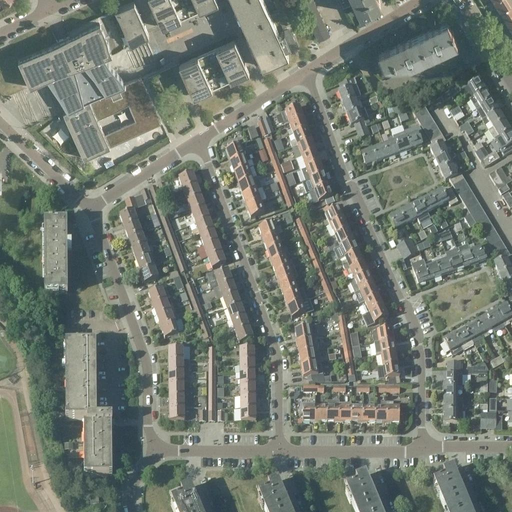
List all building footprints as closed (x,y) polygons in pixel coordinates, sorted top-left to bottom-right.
[(151,0),(164,27),(171,24),(217,4),(214,0),(151,0)] [(229,0),(260,67),(288,54),(285,47),(291,45),(290,42),(295,40),(291,32),(286,34),(284,29),(280,31),(282,36),(280,37),(263,0),(229,0)] [(380,3),(378,0),(339,0),(343,8),(354,2),(360,15),(369,11),(368,9),(380,3)] [(511,3),(511,1),(511,0),(494,0),(500,11),(511,3)] [(125,84),(105,54),(147,35),(133,2),(67,31),(70,37),(56,43),(18,60),(30,87),(47,80),(67,110),(63,112),(84,158),(162,123),(141,77),(125,84)] [(304,13),(317,8),(314,2),(301,8),(304,13)] [(511,3),(500,11),(506,21),(511,17),(511,3)] [(317,8),(304,13),(307,19),(319,14),(317,8)] [(309,25),(322,20),(319,14),(307,19),(309,25)] [(322,20),(309,25),(312,31),(318,28),(325,25),(322,20)] [(447,22),(378,54),(384,67),(382,67),(386,76),(457,43),(447,22)] [(325,25),(318,28),(323,39),(330,36),(325,25)] [(318,28),(312,31),(317,42),(323,39),(318,28)] [(195,97),(202,94),(248,73),(233,41),(180,64),(195,97)] [(342,105),(355,100),(360,98),(356,87),(354,81),(339,87),(341,92),(338,93),(342,105)] [(474,100),(486,92),(479,82),(467,89),(473,99),(474,100)] [(441,98),(444,104),(459,94),(456,89),(441,98)] [(492,102),(486,92),(474,100),(473,99),(469,101),(476,112),(492,102)] [(371,107),(378,104),(376,99),(369,101),(371,107)] [(355,100),(342,105),(346,116),(359,111),(355,100)] [(482,122),(486,120),(498,112),(492,102),(476,112),(482,122)] [(299,108),(285,114),(281,115),(286,127),(290,126),(304,121),(299,108)] [(416,121),(428,114),(424,108),(413,115),(416,121)] [(371,126),(369,120),(364,109),(359,111),(346,116),(351,127),(354,126),(356,132),(366,128),(371,126)] [(458,109),(450,114),(453,119),(462,114),(458,109)] [(498,112),(486,120),(482,122),(485,127),(489,124),(493,130),(504,122),(498,112)] [(428,114),(416,121),(417,121),(420,127),(431,120),(428,114)] [(417,121),(416,121),(413,115),(408,118),(412,124),(417,121)] [(263,121),(268,136),(274,134),(269,119),(263,121)] [(423,132),(435,126),(431,120),(420,127),(423,132)] [(268,136),(263,121),(257,124),(262,138),(268,136)] [(308,131),(304,121),(290,126),(294,136),(308,131)] [(493,130),(488,132),(494,142),(499,140),(511,132),(504,122),(493,130)] [(384,132),(390,130),(387,123),(382,125),(384,132)] [(464,133),(471,129),(468,124),(460,129),(463,134),(464,133)] [(435,126),(423,132),(427,138),(438,131),(435,126)] [(379,134),(376,127),(370,129),(373,136),(379,134)] [(253,141),(258,139),(254,129),(248,131),(251,142),(253,141)] [(471,129),(464,133),(469,141),(475,137),(473,134),(474,134),(471,129)] [(369,135),(367,130),(357,134),(359,139),(369,135)] [(412,130),(404,133),(411,151),(422,147),(421,143),(427,141),(420,130),(413,133),(412,130)] [(292,150),(312,142),(308,131),(294,136),(296,142),(290,144),(292,150)] [(431,144),(442,137),(438,131),(427,138),(431,144)] [(511,134),(511,132),(499,140),(505,150),(511,146),(511,134)] [(411,151),(404,133),(393,138),(394,143),(399,155),(411,151)] [(445,150),(442,144),(445,143),(442,137),(431,144),(433,149),(430,150),(435,161),(447,156),(447,155),(450,154),(448,149),(445,150)] [(258,148),(261,146),(259,139),(258,139),(253,141),(254,145),(258,148)] [(230,164),(249,157),(247,151),(242,152),(240,147),(239,147),(237,141),(228,145),(230,151),(226,152),(230,164)] [(312,142),(292,150),(296,161),(302,159),(316,153),(312,142)] [(399,155),(394,143),(384,147),(388,159),(399,155)] [(477,153),(483,149),(480,144),(474,148),(477,153)] [(384,147),(373,151),(377,163),(388,159),(384,147)] [(483,149),(477,153),(486,168),(499,160),(495,154),(487,158),(485,155),(486,154),(483,149)] [(377,163),(373,151),(361,155),(366,167),(377,163)] [(320,165),(316,153),(302,159),(306,170),(320,165)] [(467,160),(464,154),(458,157),(460,163),(467,160)] [(452,166),(447,156),(435,161),(440,172),(452,166)] [(249,157),(230,164),(234,175),(249,170),(247,163),(251,162),(249,157)] [(310,181),(324,176),(320,165),(306,170),(301,172),(305,183),(310,181)] [(457,177),(455,173),(457,173),(457,170),(455,165),(452,166),(440,172),(445,183),(449,181),(453,188),(464,182),(460,176),(457,177)] [(251,175),(249,170),(234,175),(238,186),(253,181),(257,179),(255,174),(251,175)] [(502,183),(495,172),(488,176),(498,192),(506,187),(503,182),(502,183)] [(183,191),(197,186),(192,174),(179,179),(183,191)] [(324,176),(310,181),(314,192),(328,187),(324,176)] [(253,181),(238,186),(242,197),(257,192),(253,181)] [(456,193),(467,187),(464,182),(453,188),(456,193)] [(164,184),(158,186),(162,197),(168,194),(164,186),(164,184)] [(201,198),(197,186),(183,191),(187,203),(201,198)] [(153,200),(159,198),(155,187),(149,190),(153,200)] [(333,199),(328,187),(314,192),(319,204),(333,199)] [(459,198),(470,192),(467,187),(456,193),(459,198)] [(506,187),(498,192),(501,197),(509,191),(506,187)] [(145,203),(150,201),(146,191),(141,193),(143,197),(145,203)] [(442,191),(431,197),(437,209),(448,203),(450,208),(458,204),(451,191),(444,194),(442,191)] [(257,192),(242,197),(246,208),(261,203),(257,192)] [(462,203),(473,197),(470,192),(459,198),(462,203)] [(146,207),(146,206),(145,203),(143,197),(134,200),(137,210),(146,207)] [(437,209),(431,197),(420,202),(427,214),(437,209)] [(466,208),(476,202),(473,197),(462,203),(466,208)] [(205,209),(201,198),(187,203),(191,214),(205,209)] [(137,210),(134,200),(133,199),(125,202),(129,213),(133,211),(137,210)] [(420,202),(410,208),(416,220),(427,214),(420,202)] [(469,213),(479,207),(476,202),(466,208),(467,211),(469,213)] [(265,215),(261,203),(246,208),(251,220),(265,215)] [(330,227),(344,220),(339,209),(334,211),(332,207),(324,211),(325,215),(330,227)] [(472,219),(483,212),(479,207),(469,213),(470,216),(472,219)] [(410,208),(400,213),(406,225),(416,220),(410,208)] [(205,209),(191,214),(195,225),(209,220),(205,209)] [(133,211),(129,213),(120,216),(124,228),(138,223),(133,211)] [(464,220),(470,216),(469,213),(467,211),(461,214),(464,220)] [(483,212),(472,219),(475,223),(486,217),(483,212)] [(406,225),(400,213),(389,219),(395,231),(406,225)] [(470,216),(464,220),(470,229),(476,225),(475,223),(472,219),(470,216)] [(478,228),(489,222),(486,217),(475,223),(476,225),(478,228)] [(209,220),(195,225),(199,237),(213,232),(209,220)] [(298,228),(304,225),(301,220),(296,222),(298,228)] [(335,238),(349,231),(344,220),(330,227),(335,238)] [(268,222),(269,226),(258,229),(263,241),(277,236),(271,221),(268,222)] [(439,225),(443,231),(448,228),(444,222),(439,225)] [(481,233),(492,226),(489,222),(478,228),(481,233)] [(138,223),(124,228),(128,240),(142,235),(138,223)] [(67,224),(44,224),(44,295),(67,295),(67,286),(64,286),(64,252),(67,252),(67,251),(72,251),(72,247),(71,247),(67,241),(64,241),(64,227),(67,227),(67,224)] [(484,238),(495,232),(492,226),(481,233),(484,238)] [(429,230),(432,237),(437,234),(434,227),(429,230)] [(340,248),(354,242),(349,231),(335,238),(330,240),(335,250),(340,248)] [(199,237),(203,248),(217,243),(213,232),(199,237)] [(487,243),(498,237),(495,232),(484,238),(487,243)] [(422,242),(427,239),(423,233),(418,236),(422,242)] [(132,250),(146,245),(149,244),(147,239),(144,241),(142,235),(128,240),(132,250)] [(267,253),(281,247),(277,236),(263,241),(267,253)] [(436,245),(441,243),(439,236),(433,238),(436,245)] [(491,248),(501,242),(498,237),(487,243),(491,248)] [(399,254),(413,247),(411,241),(396,248),(399,254)] [(307,250),(313,247),(310,242),(305,244),(307,250)] [(345,259),(359,253),(354,242),(340,248),(345,259)] [(494,253),(505,246),(501,242),(491,248),(494,253)] [(221,254),(217,243),(203,248),(208,259),(221,254)] [(150,257),(148,251),(146,245),(132,250),(136,262),(150,257)] [(423,245),(417,247),(419,254),(425,252),(423,245)] [(481,248),(475,250),(474,246),(468,248),(470,252),(475,266),(486,261),(481,248)] [(505,246),(494,253),(497,258),(508,251),(505,246)] [(271,264),(285,259),(281,247),(267,253),(271,264)] [(417,254),(414,248),(400,256),(403,261),(417,254)] [(499,276),(511,270),(507,259),(511,257),(508,251),(497,258),(500,262),(494,265),(499,276)] [(475,266),(470,252),(459,256),(464,270),(475,266)] [(345,272),(350,270),(364,264),(359,253),(345,259),(347,265),(343,267),(345,272)] [(221,254),(208,259),(212,271),(226,266),(221,254)] [(446,256),(453,274),(464,270),(459,256),(453,259),(451,254),(446,256)] [(441,278),(453,274),(446,256),(435,260),(441,278)] [(152,263),(150,257),(136,262),(140,273),(154,268),(154,269),(159,267),(157,261),(152,263)] [(275,275),(289,270),(285,259),(271,264),(275,275)] [(430,282),(441,278),(435,260),(434,260),(434,262),(424,265),(430,282)] [(354,281),(369,275),(364,264),(350,270),(354,281)] [(424,264),(412,268),(419,286),(430,282),(424,265),(424,264)] [(154,268),(140,273),(145,285),(158,280),(154,269),(154,268)] [(279,286),(293,281),(298,279),(294,268),(289,270),(275,275),(279,286)] [(511,270),(499,276),(504,287),(511,283),(511,270)] [(219,288),(233,283),(229,271),(214,276),(219,288)] [(369,275),(354,281),(349,283),(352,289),(354,295),(359,292),(374,286),(369,275)] [(178,279),(172,281),(174,287),(180,285),(178,279)] [(283,297),(297,292),(293,281),(279,286),(283,297)] [(321,283),(323,289),(328,287),(329,287),(327,281),(321,283)] [(219,288),(213,289),(217,301),(237,294),(233,283),(219,288)] [(188,293),(194,290),(192,284),(185,287),(188,293)] [(378,297),(374,286),(359,292),(364,303),(378,297)] [(166,301),(162,289),(148,294),(153,306),(166,301)] [(301,303),(307,301),(303,290),(297,292),(283,297),(287,308),(301,303)] [(328,300),(334,298),(331,292),(326,295),(328,300)] [(241,305),(237,294),(223,299),(227,310),(241,305)] [(369,314),(383,308),(378,297),(364,303),(369,314)] [(170,312),(168,306),(166,301),(153,306),(157,317),(170,312)] [(301,303),(287,308),(292,320),(306,315),(301,303)] [(336,303),(330,306),(332,311),(338,309),(336,303)] [(245,317),(241,305),(227,310),(231,322),(245,317)] [(195,314),(202,312),(200,308),(199,306),(193,309),(195,314)] [(507,321),(511,318),(511,316),(507,306),(496,312),(505,328),(510,326),(507,321)] [(383,308),(369,314),(374,325),(389,319),(383,308)] [(161,329),(179,322),(177,317),(172,318),(170,312),(157,317),(161,329)] [(505,328),(496,312),(486,318),(492,330),(494,334),(505,328)] [(337,315),(330,316),(330,320),(335,324),(339,323),(338,318),(337,315)] [(245,317),(231,322),(235,333),(249,328),(245,317)] [(475,324),(484,340),(489,337),(487,333),(492,330),(486,318),(475,324)] [(179,322),(161,329),(165,340),(178,335),(176,330),(183,327),(181,321),(179,322)] [(474,346),(484,340),(475,324),(465,329),(471,341),(474,346)] [(295,331),(297,343),(317,340),(318,340),(316,327),(309,328),(295,331)] [(253,340),(249,328),(235,333),(239,345),(253,340)] [(454,335),(461,347),(471,341),(465,329),(454,335)] [(374,345),(378,344),(394,342),(392,330),(375,333),(373,335),(374,345)] [(352,349),(359,348),(357,334),(350,336),(352,349)] [(463,351),(461,347),(454,335),(444,341),(452,357),(463,351)] [(187,347),(194,346),(205,344),(204,338),(193,340),(186,341),(187,347)] [(299,355),(314,353),(319,352),(317,340),(297,343),(299,355)] [(396,354),(394,342),(378,344),(374,345),(375,345),(377,357),(380,357),(396,354)] [(97,420),(96,344),(65,345),(66,421),(87,421),(87,427),(84,427),(84,478),(112,478),(112,427),(112,424),(112,420),(97,420)] [(169,362),(184,362),(184,349),(169,349),(169,362)] [(240,362),(255,362),(255,349),(240,350),(240,362)] [(314,353),(299,355),(301,367),(316,364),(314,353)] [(383,368),(398,366),(396,354),(380,357),(383,368)] [(495,361),(499,367),(509,362),(507,358),(502,361),(500,358),(495,361)] [(494,370),(499,367),(495,361),(490,363),(494,370)] [(184,362),(169,362),(169,374),(184,374),(184,362)] [(255,362),(240,362),(240,374),(255,374),(255,362)] [(321,363),(316,364),(301,367),(304,379),(308,378),(309,384),(325,384),(321,363)] [(398,366),(383,368),(385,385),(397,385),(396,379),(400,378),(398,366)] [(444,376),(444,388),(457,388),(462,388),(462,376),(460,376),(460,370),(447,370),(447,376),(444,376)] [(184,374),(169,374),(169,386),(184,386),(184,374)] [(255,374),(240,374),(241,386),(255,386),(255,374)] [(184,398),(184,386),(169,386),(169,398),(184,398)] [(255,398),(255,386),(241,386),(241,398),(255,398)] [(444,388),(444,400),(457,400),(457,388),(444,388)] [(184,410),(184,398),(169,398),(170,410),(184,410)] [(255,398),(241,398),(241,410),(255,410),(255,398)] [(457,400),(444,400),(444,412),(462,412),(462,400),(457,400)] [(386,423),(386,404),(380,404),(380,408),(374,408),(374,423),(386,423)] [(386,404),(386,423),(399,424),(399,408),(393,408),(393,404),(386,404)] [(315,423),(316,407),(303,407),(303,423),(315,423)] [(316,407),(315,423),(327,423),(327,407),(316,407)] [(339,408),(327,407),(327,423),(339,423),(339,408)] [(351,408),(339,408),(339,423),(351,423),(351,408)] [(351,408),(351,423),(363,423),(363,408),(351,408)] [(363,408),(363,423),(374,423),(374,408),(363,408)] [(184,422),(184,410),(170,410),(170,422),(184,422)] [(255,410),(241,410),(241,422),(256,422),(255,410)] [(462,424),(462,412),(444,412),(444,424),(462,424)] [(469,511),(452,470),(432,478),(434,483),(433,483),(444,511),(469,511)] [(379,511),(365,476),(345,484),(347,489),(346,489),(355,511),(379,511)] [(289,511),(277,482),(258,489),(260,494),(259,495),(265,511),(289,511)] [(200,511),(190,487),(170,496),(172,500),(171,501),(175,511),(200,511)] [(97,496),(89,498),(91,506),(99,504),(97,496)]
